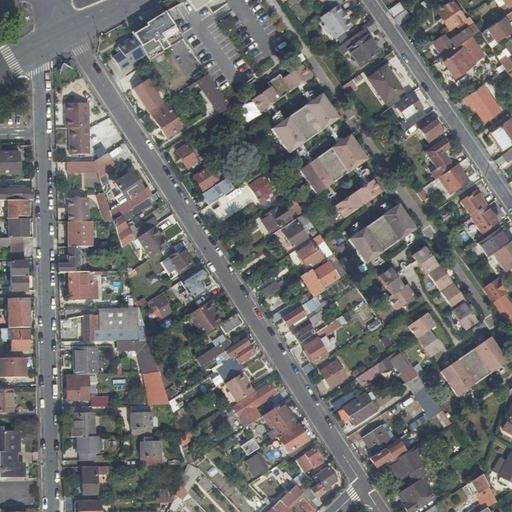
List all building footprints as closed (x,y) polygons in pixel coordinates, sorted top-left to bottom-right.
[(221,94),(226,102),(241,92),(243,95),(247,92),(245,89),(259,79),(206,5),(214,0),(187,0),(164,14),(166,16),(183,40),(207,75),(221,94)] [(465,19),(452,0),(436,11),(449,29),(465,19)] [(393,17),(404,10),(400,3),(389,11),(393,17)] [(337,6),(320,18),(335,39),(352,27),(337,6)] [(409,17),(404,10),(393,17),(398,24),(409,17)] [(183,40),(166,16),(159,20),(133,35),(140,46),(148,60),(183,40)] [(503,17),(480,33),(488,45),(495,40),(495,41),(511,30),(503,17)] [(159,20),(158,18),(132,33),(133,35),(159,20)] [(443,56),(450,51),(479,31),(472,21),(469,23),(471,26),(451,40),(450,39),(447,41),(443,35),(433,42),(443,56)] [(365,29),(338,47),(342,54),(347,50),(359,67),(379,53),(368,37),(369,35),(365,29)] [(151,64),(148,60),(140,46),(132,51),(133,53),(119,62),(129,78),(151,64)] [(443,56),(440,58),(454,77),(474,64),(463,47),(453,55),(450,51),(443,56)] [(133,53),(132,51),(117,60),(119,62),(133,53)] [(298,87),(305,82),(310,78),(301,66),(283,79),(281,75),(268,84),(271,88),(252,101),(261,114),(267,110),(274,105),(298,87)] [(402,92),(385,68),(368,80),(385,105),(402,92)] [(350,80),(344,84),(350,91),(356,87),(350,80)] [(312,102),(309,97),(307,98),(305,96),(307,95),(302,88),(306,85),(305,82),(298,87),(309,104),(312,102)] [(483,85),(462,99),(467,106),(471,104),(485,123),(501,111),(483,85)] [(190,93),(187,88),(172,98),(169,101),(165,103),(166,104),(168,108),(190,93)] [(222,113),(230,108),(226,102),(221,94),(213,100),(222,113)] [(322,95),(312,102),(309,104),(286,122),(282,124),(272,131),(290,155),(299,148),(302,146),(326,129),(329,126),(339,119),(322,95)] [(406,123),(410,128),(421,120),(415,112),(421,109),(412,95),(395,106),(405,120),(408,118),(410,121),(406,123)] [(89,104),(65,105),(66,130),(69,129),(70,155),(90,155),(89,104)] [(177,121),(168,108),(166,104),(152,113),(156,120),(155,121),(166,138),(179,129),(175,123),(177,121)] [(274,105),(267,110),(268,113),(272,110),(277,116),(279,115),(281,117),(279,119),(282,124),(286,122),(274,105)] [(0,112),(0,126),(16,126),(15,112),(0,112)] [(418,129),(427,142),(441,133),(432,119),(418,129)] [(511,142),(511,122),(510,119),(489,133),(501,150),(511,142)] [(372,121),(367,124),(376,138),(381,134),(372,121)] [(245,139),(250,136),(241,124),(236,127),(245,139)] [(333,131),(329,126),(326,129),(338,145),(341,143),(335,134),(333,131)] [(313,162),(310,165),(301,172),(317,196),(328,189),(331,186),(354,170),(358,167),(367,161),(350,136),(341,143),(338,145),(313,162)] [(190,147),(184,138),(173,146),(187,169),(197,163),(188,149),(190,147)] [(261,160),(265,157),(251,138),(248,139),(250,141),(248,141),(261,160)] [(448,149),(443,141),(426,153),(437,170),(448,163),(441,153),(448,149)] [(389,142),(382,147),(387,153),(393,148),(389,142)] [(302,146),(299,148),(302,153),(304,156),(310,165),(313,162),(302,146)] [(511,148),(501,155),(506,162),(511,157),(511,148)] [(17,153),(0,153),(0,164),(0,175),(18,174),(17,153)] [(94,163),(67,163),(67,172),(97,172),(94,163)] [(286,197),(290,195),(270,166),(266,169),(283,193),(280,194),(283,199),(286,197)] [(460,184),(466,180),(457,166),(438,179),(449,195),(462,186),(460,184)] [(361,172),(358,167),(354,170),(364,184),(361,186),(363,188),(369,184),(363,175),(361,172)] [(202,196),(209,206),(234,189),(220,168),(213,173),(210,168),(194,178),(204,194),(202,196)] [(266,173),(264,170),(246,182),(248,185),(266,173)] [(132,210),(144,202),(139,193),(143,190),(132,173),(115,184),(126,201),(109,213),(113,222),(128,212),(130,211),(132,210)] [(273,192),(263,177),(249,187),(258,202),(273,192)] [(372,182),(369,184),(363,188),(346,201),(339,205),(336,208),(344,221),(381,194),(372,182)] [(331,186),(328,189),(331,194),(333,197),(339,205),(346,201),(344,198),(341,200),(331,186)] [(27,201),(32,201),(32,190),(18,190),(18,187),(9,187),(9,190),(0,189),(0,201),(8,201),(27,201)] [(475,193),(460,203),(470,218),(486,207),(475,193)] [(300,218),(305,215),(290,195),(286,197),(300,218)] [(88,198),(68,198),(68,222),(69,222),(88,222),(88,198)] [(120,247),(121,249),(135,240),(123,222),(151,204),(148,199),(144,202),(132,210),(130,211),(132,213),(129,215),(128,212),(113,222),(117,236),(119,235),(122,241),(119,243),(120,247)] [(8,201),(8,219),(16,219),(16,217),(27,216),(27,201),(8,201)] [(106,222),(113,222),(109,213),(107,204),(101,206),(106,222)] [(283,219),(289,216),(282,205),(267,214),(277,230),(286,224),(283,219)] [(379,257),(403,240),(408,237),(416,231),(399,206),(391,212),(386,215),(362,233),(357,236),(349,241),(366,266),(374,261),(379,257)] [(386,215),(391,212),(391,211),(389,213),(386,208),(384,206),(381,208),(386,215)] [(497,223),(486,208),(470,219),(481,234),(497,223)] [(292,220),(289,216),(283,219),(286,224),(292,220)] [(23,238),(27,238),(27,219),(16,219),(8,219),(8,238),(10,238),(23,238)] [(69,222),(69,248),(79,248),(93,247),(93,222),(88,222),(69,222)] [(308,238),(298,223),(283,233),(292,248),(308,238)] [(314,238),(319,235),(311,225),(310,226),(313,231),(310,232),(314,238)] [(138,238),(151,260),(169,248),(165,241),(163,242),(154,228),(138,238)] [(319,245),(324,242),(319,235),(314,238),(310,241),(312,244),(296,254),(306,270),(316,264),(313,259),(319,255),(314,246),(318,243),(319,245)] [(490,235),(460,256),(467,266),(477,259),(475,256),(495,243),(490,235)] [(23,259),(23,238),(10,238),(11,259),(23,259)] [(241,256),(252,249),(248,242),(237,249),(241,256)] [(59,264),(59,273),(69,273),(75,273),(75,267),(79,267),(79,248),(69,248),(69,264),(59,264)] [(452,313),(458,322),(462,329),(465,332),(477,324),(464,305),(466,304),(440,266),(438,267),(425,248),(413,257),(416,262),(418,265),(426,276),(428,274),(453,312),(452,313)] [(194,266),(183,249),(160,264),(171,281),(194,266)] [(322,259),(319,255),(313,259),(316,264),(322,259)] [(314,298),(324,292),(322,289),(337,279),(337,278),(330,267),(337,262),(333,256),(329,258),(300,277),(314,298)] [(384,264),(379,257),(374,261),(376,260),(378,263),(380,267),(384,264)] [(5,274),(5,280),(10,280),(11,292),(27,291),(26,262),(10,262),(10,274),(5,274)] [(337,278),(345,272),(337,262),(330,267),(337,278)] [(399,279),(418,265),(416,262),(406,269),(403,271),(396,276),(399,279)] [(474,269),(470,272),(482,289),(486,287),(474,269)] [(200,282),(203,281),(207,278),(202,270),(181,283),(192,300),(206,291),(200,282)] [(399,279),(396,276),(392,270),(380,279),(393,297),(389,300),(398,312),(416,299),(408,286),(405,288),(399,279)] [(75,273),(69,273),(70,300),(86,300),(87,299),(86,284),(93,284),(93,272),(75,273)] [(281,277),(259,289),(264,298),(286,287),(281,277)] [(486,287),(482,289),(492,304),(493,303),(510,327),(511,325),(511,309),(503,297),(506,294),(496,280),(486,287)] [(208,289),(203,281),(200,282),(206,291),(208,289)] [(86,284),(87,299),(97,299),(97,284),(93,284),(86,284)] [(159,297),(160,299),(154,302),(163,318),(171,313),(162,295),(159,297)] [(277,311),(282,319),(304,305),(298,297),(277,311)] [(205,305),(202,307),(204,309),(206,308),(216,322),(226,316),(216,299),(205,306),(205,305)] [(8,316),(8,329),(28,329),(28,300),(7,301),(8,311),(5,311),(5,317),(8,316)] [(321,311),(328,307),(324,301),(309,311),(304,304),(304,305),(282,319),(288,327),(306,315),(309,319),(310,319),(321,311)] [(325,318),(321,311),(310,319),(314,326),(325,318)] [(84,316),(84,342),(128,341),(128,328),(120,328),(120,330),(99,330),(99,314),(93,314),(93,316),(84,316)] [(243,323),(237,314),(219,326),(225,335),(243,323)] [(437,328),(429,315),(410,329),(431,360),(444,351),(431,332),(437,328)] [(314,335),(317,340),(340,325),(337,320),(314,335)] [(376,320),(367,326),(371,332),(380,326),(376,320)] [(299,344),(314,334),(309,326),(294,335),(299,344)] [(28,331),(11,331),(11,351),(29,351),(28,331)] [(186,338),(191,344),(201,337),(197,331),(186,338)] [(198,360),(202,367),(225,352),(232,348),(227,341),(226,342),(222,336),(213,343),(216,348),(198,360)] [(249,345),(245,339),(232,348),(225,352),(229,359),(231,357),(234,355),(249,345)] [(479,348),(454,365),(449,369),(442,374),(459,399),(467,393),(472,390),(496,373),(501,369),(509,364),(492,339),(484,345),(479,348)] [(327,355),(317,340),(304,348),(313,364),(327,355)] [(144,362),(147,374),(158,372),(147,341),(135,341),(141,363),(144,362)] [(234,355),(239,363),(255,354),(249,345),(234,355)] [(97,349),(72,349),(72,374),(97,373),(97,349)] [(407,383),(417,377),(399,350),(355,379),(360,387),(393,365),(406,383),(407,383)] [(270,365),(264,356),(253,364),(259,373),(270,365)] [(15,369),(13,369),(13,373),(15,373),(15,381),(26,380),(26,360),(15,361),(15,369)] [(159,374),(163,385),(165,391),(172,386),(174,385),(166,361),(157,366),(159,374)] [(212,369),(214,372),(225,365),(224,362),(212,369)] [(325,379),(331,389),(346,378),(336,362),(320,372),(325,379)] [(223,374),(227,380),(243,370),(239,363),(223,374)] [(240,390),(245,398),(259,389),(254,381),(259,378),(254,370),(249,373),(249,374),(243,378),(247,385),(240,390)] [(69,400),(90,399),(89,376),(68,376),(69,400)] [(414,394),(425,387),(417,377),(407,383),(414,394)] [(328,390),(331,389),(325,379),(322,381),(328,390)] [(160,406),(169,406),(168,402),(167,399),(165,391),(163,385),(158,386),(161,396),(158,397),(160,406)] [(248,399),(247,398),(233,408),(240,418),(276,394),(270,385),(248,399)] [(172,386),(165,391),(167,399),(176,393),(172,386)] [(429,420),(442,412),(425,387),(414,394),(413,395),(429,420)] [(0,412),(12,413),(12,391),(0,391),(0,412)] [(375,412),(364,395),(343,409),(354,426),(375,412)] [(296,425),(283,404),(264,415),(274,430),(270,433),(274,439),(296,425)] [(149,406),(133,407),(133,414),(131,414),(131,430),(152,430),(151,414),(149,414),(149,406)] [(72,414),(73,438),(78,438),(94,437),(94,414),(72,414)] [(246,427),(256,421),(254,417),(243,424),(246,427)] [(308,441),(298,426),(278,438),(288,454),(308,441)] [(385,449),(392,444),(380,427),(362,438),(374,456),(385,449)] [(0,474),(1,475),(1,478),(23,478),(22,465),(14,465),(14,454),(18,454),(18,445),(19,445),(19,433),(2,433),(2,428),(0,428),(0,474)] [(94,437),(78,438),(78,454),(80,454),(80,461),(98,461),(98,454),(99,454),(98,437),(94,437)] [(252,438),(240,446),(246,455),(258,448),(252,438)] [(141,466),(162,466),(161,443),(141,443),(141,466)] [(414,448),(424,465),(431,460),(421,444),(414,448)] [(409,475),(424,465),(414,448),(388,465),(394,474),(404,468),(409,475)] [(374,456),(369,459),(375,468),(389,460),(385,454),(387,452),(385,449),(374,456)] [(304,472),(291,482),(294,485),(297,488),(304,483),(309,479),(305,474),(322,463),(313,450),(296,461),(304,472)] [(511,453),(506,463),(499,459),(491,472),(498,476),(511,483),(511,453)] [(267,467),(258,454),(249,460),(258,473),(267,467)] [(420,480),(430,473),(424,465),(409,475),(414,484),(420,480)] [(108,467),(83,468),(83,495),(96,495),(96,475),(108,475),(108,467)] [(190,467),(179,486),(187,494),(191,498),(194,494),(190,489),(201,473),(190,467)] [(399,481),(409,475),(404,468),(394,474),(399,481)] [(311,490),(304,483),(297,488),(304,496),(310,502),(330,489),(329,487),(337,481),(328,469),(314,478),(318,486),(311,490)] [(495,503),(481,475),(466,485),(473,496),(480,492),(486,503),(480,507),(479,506),(469,511),(481,511),(487,508),(490,506),(495,503)] [(414,511),(433,500),(420,480),(414,484),(411,486),(401,492),(396,495),(407,511),(414,511)] [(297,488),(294,485),(285,492),(287,494),(271,509),(272,509),(274,511),(289,511),(288,511),(304,496),(297,488)] [(187,494),(179,486),(175,496),(181,501),(187,494)] [(96,511),(96,502),(75,503),(74,511),(96,511)]
